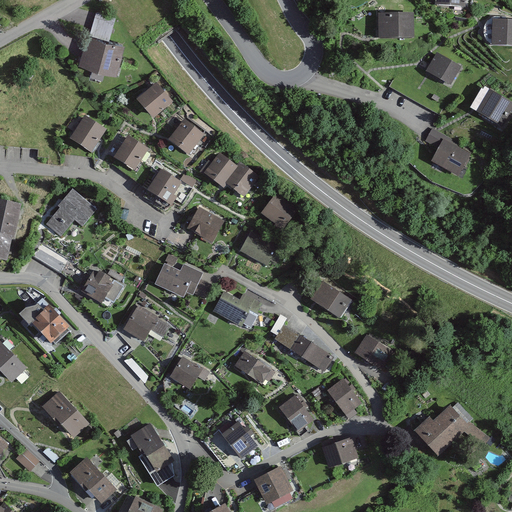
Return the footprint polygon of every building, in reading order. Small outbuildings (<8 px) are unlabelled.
[(432,0),(432,5),(465,8),(465,0),(432,0)] [(98,9),(95,28),(111,31),(115,13),(98,9)] [(411,14),(376,14),(376,38),(411,37),(411,14)] [(511,22),(491,22),(490,48),(511,48),(511,22)] [(123,46),(85,35),(77,63),(115,74),(123,46)] [(437,53),(425,72),(450,87),(461,68),(437,53)] [(447,105),(398,77),(391,88),(441,116),(447,105)] [(155,84),(134,101),(149,120),(170,103),(155,84)] [(511,113),(511,104),(484,89),(472,112),(503,129),(511,113)] [(85,116),(69,141),(90,155),(106,129),(85,116)] [(183,121),(166,143),(183,155),(200,133),(183,121)] [(445,136),(430,129),(424,142),(438,149),(431,162),(459,177),(470,155),(442,141),(445,136)] [(127,136),(112,158),(133,173),(148,151),(127,136)] [(218,154),(203,174),(220,186),(223,183),(244,199),(260,178),(238,162),(234,165),(218,154)] [(160,169),(145,191),(169,208),(176,198),(173,194),(181,183),(160,169)] [(183,178),(195,184),(198,176),(186,170),(183,178)] [(73,188),(43,222),(61,238),(77,221),(84,227),(98,211),(73,188)] [(276,190),(257,214),(279,232),(298,208),(276,190)] [(19,207),(0,202),(0,260),(6,262),(19,207)] [(223,222),(198,208),(185,230),(210,244),(223,222)] [(268,242),(245,230),(234,251),(265,267),(269,260),(276,264),(286,243),(271,235),(268,242)] [(36,254),(63,268),(69,255),(42,242),(36,254)] [(181,272),(161,264),(153,284),(182,296),(184,292),(209,302),(216,285),(201,278),(203,272),(185,264),(181,272)] [(93,269),(80,291),(108,309),(127,279),(110,268),(105,277),(93,269)] [(350,301),(321,283),(309,300),(338,319),(350,301)] [(240,299),(223,291),(212,311),(238,323),(244,311),(257,317),(263,304),(243,294),(240,299)] [(25,308),(27,318),(52,343),(69,327),(48,307),(41,309),(36,304),(25,308)] [(171,323),(135,306),(123,331),(143,340),(147,332),(163,339),(171,323)] [(332,358),(282,327),(273,342),(322,373),(332,358)] [(392,354),(366,337),(354,356),(379,372),(392,354)] [(0,343),(0,373),(10,383),(25,368),(0,343)] [(243,351),(234,364),(265,386),(275,373),(243,351)] [(209,372),(180,356),(169,378),(188,388),(195,376),(204,381),(209,372)] [(343,379),(325,391),(346,424),(358,417),(353,409),(360,405),(343,379)] [(57,392),(42,407),(72,439),(87,425),(57,392)] [(292,396),(277,408),(297,434),(313,422),(292,396)] [(432,422),(427,417),(413,431),(439,459),(472,428),(450,405),(432,422)] [(237,423),(222,435),(241,459),(256,448),(237,423)] [(149,424),(130,435),(151,473),(170,462),(149,424)] [(351,438),(320,450),(328,470),(359,459),(351,438)] [(0,441),(0,458),(8,449),(0,441)] [(32,468),(42,457),(28,445),(18,455),(32,468)] [(85,460),(70,475),(99,506),(114,491),(85,460)] [(281,469),(252,481),(262,506),(291,493),(281,469)] [(159,511),(160,511),(130,500),(125,511),(159,511)] [(12,511),(4,503),(0,507),(0,511),(12,511)]
